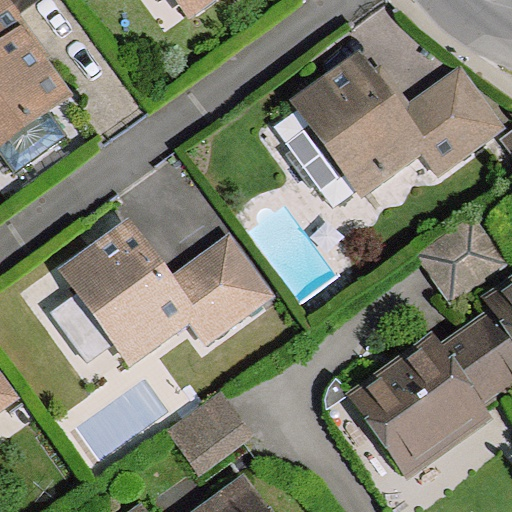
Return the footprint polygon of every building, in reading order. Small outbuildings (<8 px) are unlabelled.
[(176,0),(193,24),(226,0),(176,0)] [(0,158),(70,110),(0,9),(0,158)] [(360,62),(289,116),(363,211),(422,165),(438,186),(503,135),(458,77),(404,119),(360,62)] [(511,273),(511,270),(473,223),(418,266),(459,316),(511,273)] [(127,230),(57,280),(127,377),(185,336),(203,361),(273,311),(226,246),(168,288),(127,230)] [(511,290),(482,312),(487,319),(437,354),(428,342),(349,398),(409,484),(499,420),(491,408),(511,392),(511,290)] [(0,381),(0,417),(17,405),(0,381)] [(249,442),(220,402),(168,441),(197,480),(249,442)] [(264,511),(244,483),(202,511),(141,511),(140,511),(264,511)]
